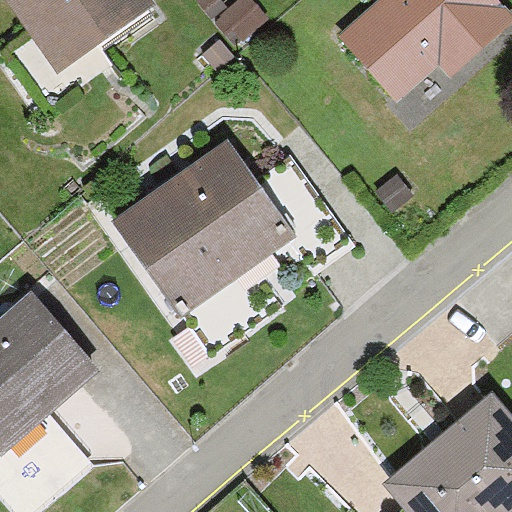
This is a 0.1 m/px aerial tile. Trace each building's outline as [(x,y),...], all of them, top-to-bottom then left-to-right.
[(165,0),(38,0),(94,78),(179,18),(165,0)] [(511,0),(387,0),(363,22),(437,105),(511,37),(511,0)] [(229,116),(122,201),(216,319),(323,235),(229,116)] [(29,295),(0,320),(0,455),(96,372),(29,295)] [(511,511),(511,391),(500,376),(391,462),(430,511),(511,511)]
